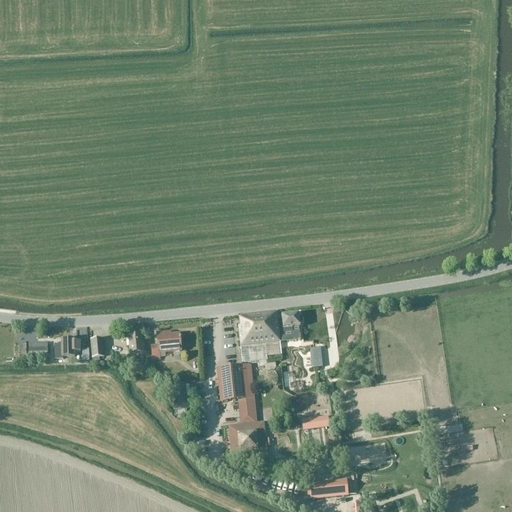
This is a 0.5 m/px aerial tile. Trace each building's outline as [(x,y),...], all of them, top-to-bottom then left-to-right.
[(278,345),(281,344),(277,313),(239,317),(240,326),(238,326),(242,365),(267,362),(267,358),(266,346),(278,345)] [(281,317),(277,318),(280,335),(283,335),(292,334),(292,330),(299,329),(300,329),(300,325),(301,325),(302,324),(301,320),(300,319),(299,319),(299,315),(281,317)] [(160,355),(181,354),(179,336),(171,336),(170,333),(157,335),(158,346),(151,347),(152,362),(161,362),(160,355)] [(129,356),(144,355),(142,336),(127,337),(129,356)] [(62,346),(54,347),(55,361),(62,361),(62,359),(75,358),(74,354),(81,354),(81,343),(78,343),(78,342),(74,342),(74,341),(62,342),(62,346)] [(92,360),(104,359),(102,341),(90,342),(92,360)] [(278,345),(266,346),(267,358),(279,357),(278,345)] [(26,361),(25,346),(18,346),(19,362),(26,361)] [(29,360),(48,360),(48,349),(29,349),(29,360)] [(309,350),(310,357),(321,356),(320,349),(309,350)] [(233,462),(267,459),(263,425),(257,425),(251,366),(217,370),(220,404),(238,402),(241,427),(229,428),(233,462)] [(173,410),(185,409),(182,385),(170,386),(173,410)] [(328,420),(306,422),(307,431),(329,428),(328,420)] [(346,482),(306,485),(307,501),(347,498),(346,482)]
